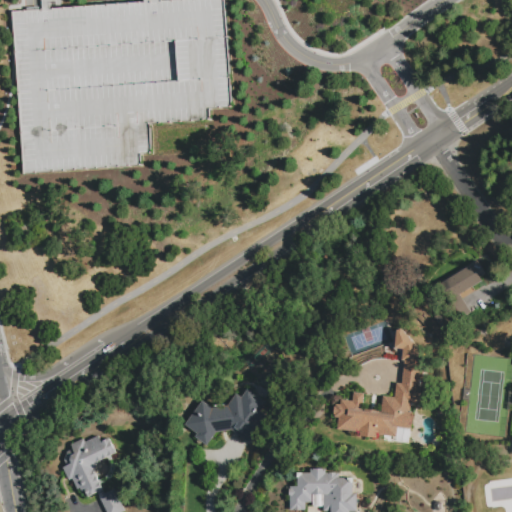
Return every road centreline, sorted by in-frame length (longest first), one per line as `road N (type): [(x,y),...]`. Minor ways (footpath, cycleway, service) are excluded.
road 1 (secondary): [(2,435),(327,219)]
road 2 (secondary): [(415,143),(126,335)]
road 3 (secondary): [(126,335),(0,422)]
road 4 (tertiary): [(126,335),(102,338),(44,377),(0,369)]
